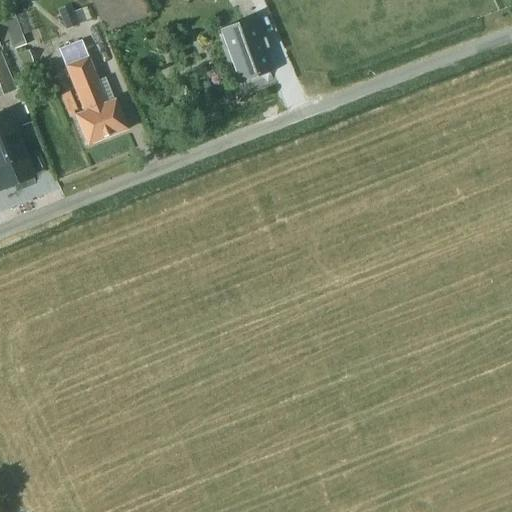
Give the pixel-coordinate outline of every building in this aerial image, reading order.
[(190,0),(197,20),(235,8),(232,0),(190,0)] [(70,5),(58,11),(66,31),(79,26),(70,5)] [(6,54),(26,46),(11,6),(0,9),(0,23),(2,22),(9,40),(2,43),(6,54)] [(222,31),(221,31),(242,85),(244,84),(242,81),(271,69),(273,73),(274,72),(264,45),(266,44),(255,18),(254,18),(256,24),(257,26),(225,38),(222,31)] [(0,96),(15,90),(0,54),(0,96)] [(106,103),(97,81),(89,59),(66,68),(75,90),(84,112),(76,115),(88,145),(127,130),(115,100),(106,103)] [(4,107),(0,108),(0,177),(28,167),(4,107)]
